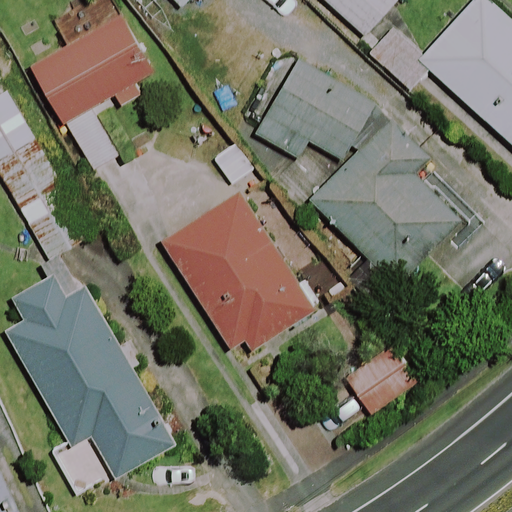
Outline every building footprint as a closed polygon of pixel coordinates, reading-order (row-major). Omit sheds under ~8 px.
[(188,0),(170,0),(179,9),(188,0)] [(321,0),(364,38),(398,0),(321,0)] [(511,27),(482,0),(474,0),(418,62),(511,147),(511,27)] [(143,93),(137,83),(153,74),(119,12),(26,64),(61,126),(111,98),(117,108),(143,93)] [(374,106),(301,60),(255,133),(297,160),(309,141),(340,160),(374,106)] [(91,238),(1,88),(0,88),(0,180),(50,263),(91,238)] [(425,162),(388,124),(310,200),(395,287),(459,224),(412,175),(425,162)] [(233,143),(209,158),(230,189),(254,174),(233,143)] [(315,310),(238,191),(159,242),(236,361),(315,310)] [(65,294),(57,277),(12,300),(25,325),(7,334),(64,441),(49,449),(75,500),(170,450),(83,284),(65,294)] [(10,511),(0,488),(0,511),(10,511)]
